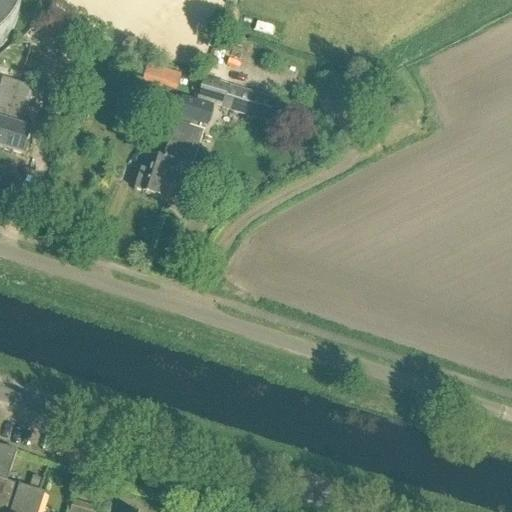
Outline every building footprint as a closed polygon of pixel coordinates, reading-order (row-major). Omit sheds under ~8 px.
[(0,0),(0,47),(4,43),(9,35),(14,25),(16,15),(18,4),(17,0),(0,0)] [(63,57),(79,62),(84,45),(69,40),(63,57)] [(7,111),(0,133),(0,151),(20,158),(28,132),(15,128),(30,80),(22,78),(24,70),(19,69),(14,85),(23,87),(18,101),(5,97),(1,109),(7,111)] [(266,126),(274,103),(203,81),(196,103),(266,126)] [(55,135),(66,99),(51,94),(40,131),(55,135)] [(188,124),(194,104),(182,100),(176,120),(188,124)] [(194,104),(188,124),(207,130),(213,110),(194,104)] [(163,202),(187,128),(173,123),(161,161),(151,158),(146,174),(138,172),(132,189),(140,191),(139,194),(163,202)] [(187,128),(163,202),(187,210),(199,173),(187,169),(199,132),(187,128)] [(0,511),(38,511),(43,497),(6,485),(15,455),(0,449),(0,511)]
